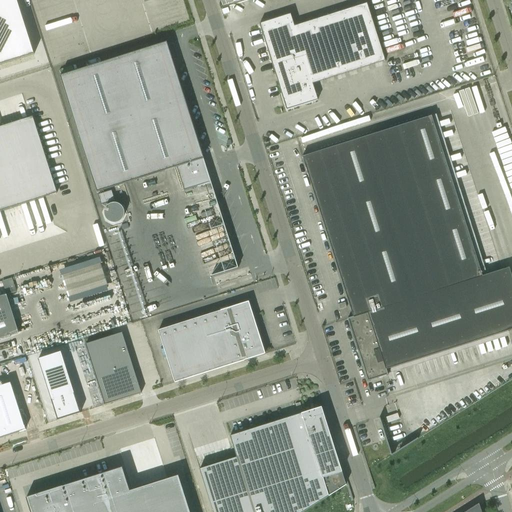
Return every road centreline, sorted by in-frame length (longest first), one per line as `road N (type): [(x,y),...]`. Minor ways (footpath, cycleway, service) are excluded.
road 1 (unknown): [(511,252),(457,98),(288,146),(284,155),(328,298),(308,318)]
road 2 (unclassified): [(321,359),(207,0)]
road 3 (unclassified): [(321,359),(0,460)]
road 4 (unknown): [(247,125),(426,72),(431,61),(408,0)]
road 5 (unclassified): [(370,511),(321,359)]
road 6 (unknown): [(370,407),(511,358)]
